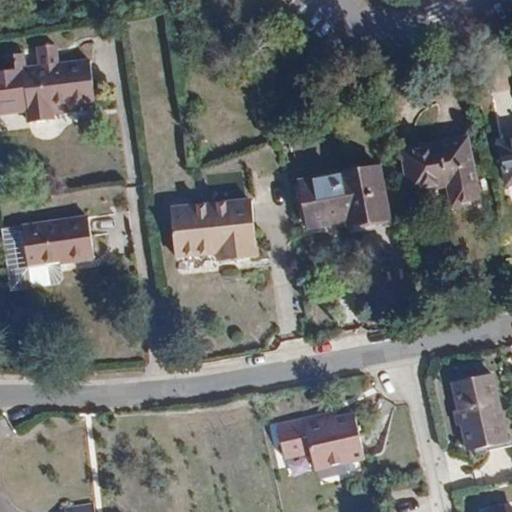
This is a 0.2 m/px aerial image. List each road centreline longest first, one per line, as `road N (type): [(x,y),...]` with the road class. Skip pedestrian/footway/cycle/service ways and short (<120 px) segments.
road 1 (residential): [(0,390),(166,387),(406,343)]
road 2 (residential): [(406,343),(444,511)]
road 3 (residential): [(338,0),(371,25),(394,28),(466,0)]
